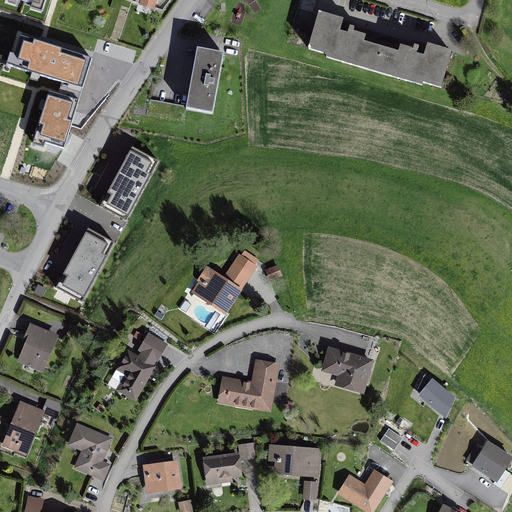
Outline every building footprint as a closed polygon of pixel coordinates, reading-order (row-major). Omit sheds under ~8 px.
[(360,64),(375,69),(385,35),(366,30),(364,37),(354,34),(357,25),(319,14),(309,47),(319,49),(318,52),(342,59),(341,62),(359,67),(360,64)] [(385,35),(375,69),(390,73),(389,76),(407,81),(408,78),(431,85),(432,82),(442,85),(451,52),(414,41),(411,50),(401,47),(403,41),(385,35)] [(197,50),(186,109),(212,114),(223,54),(197,50)] [(100,207),(126,221),(159,162),(132,147),(100,207)] [(114,243),(88,228),(56,288),(82,302),(114,243)] [(201,282),(195,292),(224,312),(254,267),(240,257),(224,280),(207,269),(199,280),(201,282)] [(281,275),(277,267),(268,270),(271,279),(281,275)] [(56,337),(31,327),(27,336),(30,337),(20,360),(42,369),(56,337)] [(69,327),(64,341),(77,346),(83,333),(69,327)] [(157,359),(165,346),(149,337),(142,350),(157,359)] [(362,391),(370,362),(330,350),(324,369),(345,375),(342,385),(362,391)] [(134,398),(152,367),(128,353),(121,366),(131,373),(121,390),(134,398)] [(254,385),(224,380),(221,401),(234,403),(234,404),(250,407),(250,406),(269,409),(276,366),(258,363),(254,385)] [(453,398),(432,381),(420,395),(445,416),(453,398)] [(44,413),(56,418),(61,404),(48,399),(45,406),(46,406),(44,413)] [(16,448),(25,452),(41,412),(21,404),(13,425),(15,425),(8,441),(17,445),(16,448)] [(103,478),(108,466),(100,462),(110,439),(78,425),(70,444),(84,450),(80,459),(95,465),(91,473),(103,478)] [(401,437),(389,428),(380,441),(392,449),(401,437)] [(239,445),(241,459),(256,457),(254,443),(239,445)] [(474,465),(496,480),(493,483),(501,488),(510,473),(503,469),(511,458),(488,443),(474,465)] [(277,461),(276,471),(317,474),(319,451),(271,447),(270,461),(277,461)] [(205,459),(208,479),(240,474),(237,455),(205,459)] [(157,490),(178,487),(175,462),(167,463),(166,460),(158,461),(158,464),(146,466),(148,485),(156,484),(157,490)] [(371,511),(390,482),(375,472),(365,487),(350,477),(340,493),(370,511),(371,511)] [(314,498),(316,483),(306,483),(304,498),(314,498)] [(181,511),(191,511),(189,502),(180,504),(181,511)]
